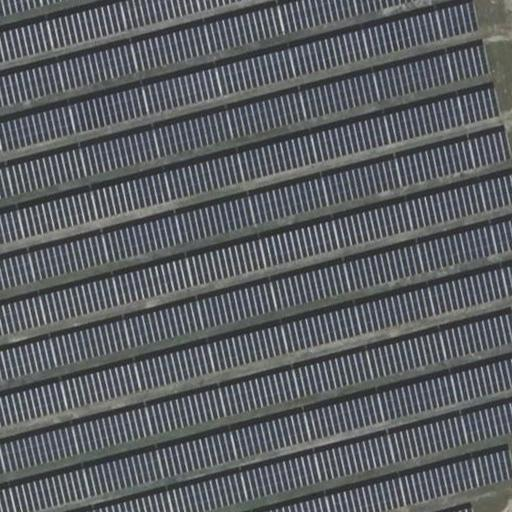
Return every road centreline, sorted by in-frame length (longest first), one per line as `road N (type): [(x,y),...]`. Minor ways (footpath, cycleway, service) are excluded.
road 1 (track): [(511,213),(0,345)]
road 2 (track): [(0,435),(511,303)]
road 3 (track): [(511,121),(0,252)]
road 4 (track): [(0,158),(511,28)]
road 5 (track): [(511,396),(56,511)]
road 6 (track): [(0,67),(263,0)]
